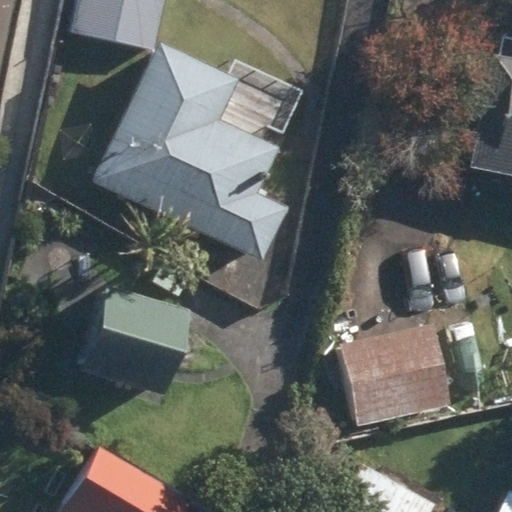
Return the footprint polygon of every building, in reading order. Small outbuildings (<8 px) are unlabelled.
[(0,0),(0,83),(1,84),(18,0),(0,0)] [(83,0),(75,35),(153,54),(165,0),(83,0)] [(511,201),(511,53),(476,46),(472,68),(457,65),(435,174),(472,182),(481,196),(511,202),(511,201)] [(94,186),(265,264),(288,213),(257,198),(280,151),(222,123),(240,84),(158,47),(94,186)] [(85,371),(165,396),(189,316),(108,291),(85,371)] [(321,350),(341,431),(432,411),(413,329),(321,350)] [(61,511),(183,511),(188,504),(97,451),(61,511)] [(337,511),(432,511),(435,507),(365,466),(337,511)]
